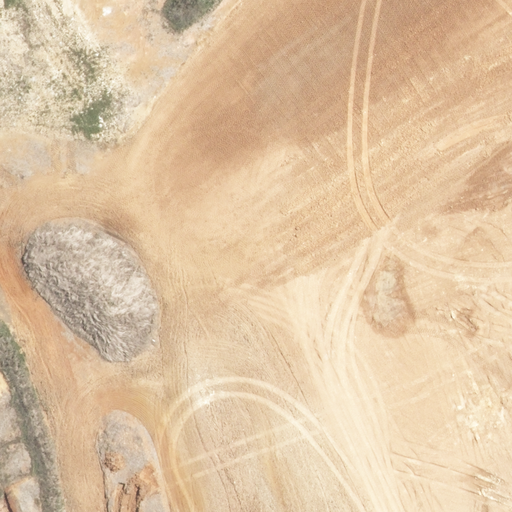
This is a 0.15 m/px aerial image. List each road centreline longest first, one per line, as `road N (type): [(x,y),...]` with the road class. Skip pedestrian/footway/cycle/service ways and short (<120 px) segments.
road 1 (unknown): [(133,212),(511,93)]
road 2 (residential): [(237,511),(133,212)]
